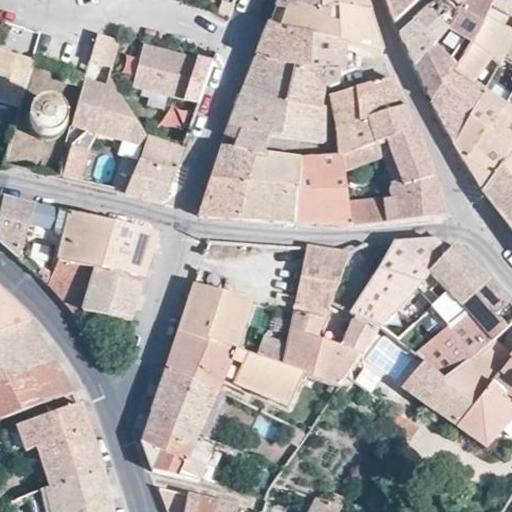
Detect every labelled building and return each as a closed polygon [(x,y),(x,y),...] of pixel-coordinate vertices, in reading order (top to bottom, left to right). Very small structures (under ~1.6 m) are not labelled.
[(206,0),(208,4),(212,7),(217,9),(222,9),(227,8),(230,4),(232,0),(206,0)] [(321,12),(321,0),(278,0),(275,9),(286,13),(289,6),(321,12)] [(370,14),(365,0),(321,0),(321,12),(327,13),(327,8),(370,14)] [(384,0),(394,25),(421,0),(384,0)] [(458,15),(442,0),(440,1),(428,10),(399,36),(415,68),(448,31),(458,15)] [(490,10),(493,0),(466,0),(458,15),(448,31),(415,68),(432,101),(452,72),(473,47),(483,28),(486,19),(490,10)] [(442,0),(458,15),(466,0),(442,0)] [(511,12),(511,0),(493,0),(490,10),(509,19),(511,12)] [(383,54),(370,14),(327,8),(327,13),(321,12),(289,6),(286,13),(275,9),(269,25),(285,31),(311,36),(311,38),(357,49),(382,55),(383,54)] [(504,61),(511,44),(511,32),(486,19),(483,28),(473,47),(452,72),(432,101),(432,102),(455,144),(485,93),(472,86),(491,60),(501,66),(504,61)] [(311,36),(285,31),(269,25),(256,58),(266,62),(292,68),(309,72),(311,38),(311,36)] [(111,71),(119,42),(98,36),(89,64),(111,71)] [(311,38),(309,72),(340,73),(340,75),(345,75),(345,74),(355,70),(357,49),(311,38)] [(201,100),(214,65),(142,46),(132,82),(200,101),(201,100)] [(23,92),(32,61),(0,51),(0,102),(3,103),(8,88),(23,92)] [(284,106),(292,68),(266,62),(256,58),(225,134),(239,141),(235,150),(254,153),(265,154),(268,138),(323,144),(323,110),(320,109),(319,112),(284,106)] [(320,109),(324,85),(329,88),(339,86),(340,75),(340,73),(309,72),(292,68),(284,106),(319,112),(320,109)] [(82,88),(86,76),(64,70),(61,82),(82,88)] [(103,98),(117,90),(109,78),(103,98)] [(415,135),(392,79),(331,96),(337,129),(340,157),(340,160),(343,159),(374,147),(388,143),(415,135)] [(148,140),(117,90),(103,98),(82,92),(72,126),(97,132),(147,144),(148,140)] [(505,106),(485,93),(455,144),(466,162),(505,106)] [(502,168),(511,153),(511,93),(505,106),(466,162),(484,194),(502,168)] [(66,127),(67,121),(66,116),(63,111),(58,107),(53,104),(48,103),(42,104),(37,106),(32,110),(29,115),(28,121),(28,127),(31,132),(34,137),(39,140),(44,142),(50,142),(56,140),(61,137),(64,132),(66,127)] [(87,151),(97,132),(72,126),(66,145),(69,146),(87,151)] [(434,180),(415,135),(388,143),(401,181),(392,184),(390,186),(389,188),(389,189),(388,190),(388,193),(389,195),(389,196),(391,198),(392,200),(383,200),(386,224),(448,219),(434,180)] [(166,203),(183,155),(184,152),(148,140),(147,144),(141,164),(139,163),(125,196),(162,205),(166,203)] [(81,186),(90,152),(87,151),(69,146),(59,181),(81,186)] [(241,220),(254,153),(235,150),(220,149),(197,217),(241,220)] [(293,224),(298,160),(265,155),(265,154),(254,153),(241,220),(293,224)] [(511,153),(502,168),(511,181),(511,153)] [(343,159),(340,160),(340,157),(298,160),(293,224),(350,227),(348,204),(343,159)] [(511,181),(502,168),(484,194),(511,231),(511,181)] [(101,272),(112,224),(3,199),(0,209),(0,242),(19,260),(30,226),(53,231),(63,241),(58,263),(101,272)] [(348,204),(350,227),(386,224),(383,200),(348,204)] [(143,281),(158,235),(112,224),(101,272),(143,281)] [(397,314),(433,274),(430,271),(447,252),(435,240),(393,243),(348,315),(353,319),(352,321),(377,334),(380,330),(381,332),(397,314)] [(488,283),(453,245),(447,252),(430,271),(433,274),(449,291),(430,308),(448,329),(467,315),(488,283)] [(326,320),(350,255),(307,248),(293,312),(326,320)] [(143,281),(101,272),(58,263),(48,285),(57,294),(70,309),(81,322),(84,313),(130,323),(143,281)] [(511,325),(511,309),(488,283),(467,315),(492,344),(493,343),(511,325)] [(237,351),(253,301),(195,286),(179,334),(236,353),(237,351)] [(0,335),(31,324),(0,294),(0,335)] [(341,387),(377,334),(352,321),(341,347),(319,339),(326,320),(293,312),(286,344),(282,366),(305,375),(341,387)] [(398,343),(414,327),(397,314),(381,332),(398,343)] [(511,357),(493,343),(492,344),(467,315),(448,329),(415,356),(423,362),(443,382),(466,364),(511,403),(511,357)] [(0,385),(56,364),(31,324),(0,335),(0,385)] [(256,357),(237,351),(236,353),(179,334),(168,369),(218,392),(231,363),(240,366),(232,384),(289,409),(305,375),(282,366),(256,357)] [(282,366),(286,344),(263,336),(256,357),(282,366)] [(511,417),(511,403),(466,364),(443,382),(423,362),(402,387),(486,447),(511,417)] [(0,420),(75,393),(56,364),(0,385),(0,420)] [(199,434),(218,392),(168,369),(153,414),(199,434)] [(104,470),(82,404),(17,426),(26,453),(37,449),(50,488),(104,470)] [(199,483),(205,469),(187,461),(191,451),(199,434),(153,414),(143,444),(153,472),(199,483)] [(205,469),(210,459),(191,451),(187,461),(205,469)] [(113,511),(104,470),(25,497),(29,511),(113,511)] [(237,511),(239,509),(160,489),(168,511),(237,511)] [(340,511),(342,508),(316,499),(310,511),(340,511)]
